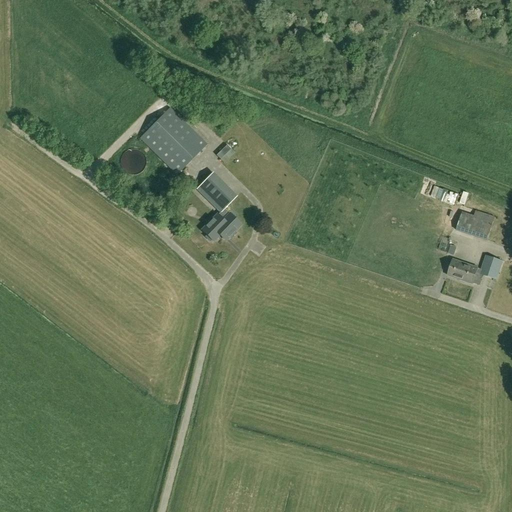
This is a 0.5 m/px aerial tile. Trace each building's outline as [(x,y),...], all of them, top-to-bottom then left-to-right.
[(140,139),(177,175),(207,145),(170,109),(140,139)] [(145,165),(145,163),(145,161),(144,159),(144,157),(143,156),(141,154),(140,153),(138,152),(136,151),(134,151),(132,151),(130,151),(128,152),(126,153),(125,154),(124,156),(122,157),(122,159),(121,161),(121,163),(121,165),(122,167),(122,169),(124,171),(125,172),(127,173),(128,174),(130,175),(132,175),(134,175),(136,175),(138,174),(140,173),(141,172),(143,170),(144,169),(145,167),(145,165)] [(234,197),(212,175),(197,189),(220,212),(234,197)] [(434,196),(434,186),(424,186),(423,195),(434,196)] [(448,193),(443,205),(448,207),(454,196),(448,193)] [(242,225),(225,209),(221,213),(221,212),(218,215),(202,230),(214,241),(223,232),(229,238),(230,237),(232,238),(237,234),(235,232),(242,225)] [(456,230),(470,235),(488,241),(496,218),(478,211),(476,216),(462,212),(456,230)] [(477,273),(497,279),(503,261),(486,255),(482,269),(453,260),(448,276),(473,284),(477,273)]
